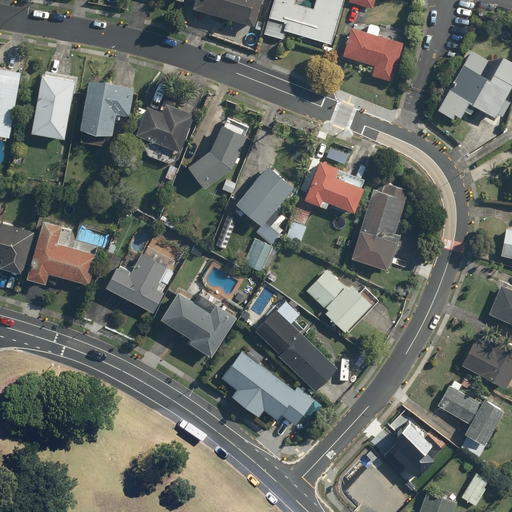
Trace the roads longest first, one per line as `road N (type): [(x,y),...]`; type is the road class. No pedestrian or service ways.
road 1 (residential): [(287,492),(385,383),(434,296),(454,225),(442,176),(401,142),(183,55),(0,18)]
road 2 (unclassified): [(287,492),(211,427),(134,378),(0,326)]
